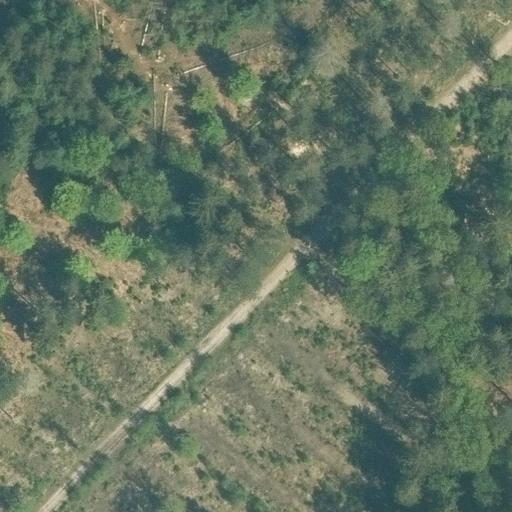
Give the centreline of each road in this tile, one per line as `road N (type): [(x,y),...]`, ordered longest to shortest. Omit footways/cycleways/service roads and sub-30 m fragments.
road 1 (track): [(336,220),(48,511)]
road 2 (track): [(511,40),(336,220)]
